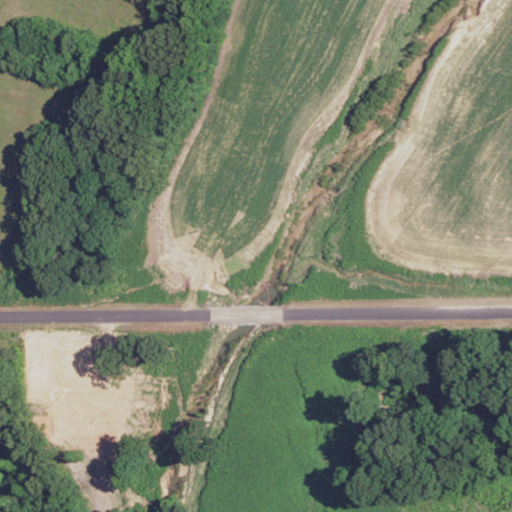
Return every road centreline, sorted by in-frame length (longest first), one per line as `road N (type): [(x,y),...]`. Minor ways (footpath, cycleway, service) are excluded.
road 1 (residential): [(0,317),(232,316)]
road 2 (residential): [(302,314),(511,310)]
